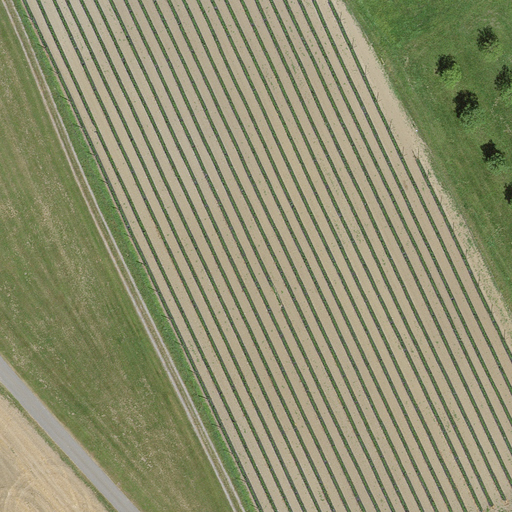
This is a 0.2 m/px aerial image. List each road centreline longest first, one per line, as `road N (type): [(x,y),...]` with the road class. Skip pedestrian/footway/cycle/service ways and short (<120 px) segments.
road 1 (track): [(0,20),(237,511)]
road 2 (residential): [(129,511),(0,368)]
